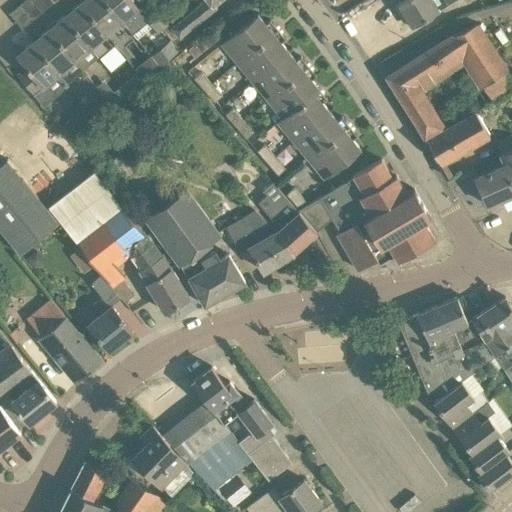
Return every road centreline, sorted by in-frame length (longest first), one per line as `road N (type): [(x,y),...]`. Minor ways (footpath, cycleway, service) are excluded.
road 1 (residential): [(481,273),(420,155),(309,0)]
road 2 (residential): [(35,511),(69,436),(114,379),(232,320)]
road 3 (residential): [(232,320),(481,273)]
road 4 (residential): [(397,511),(433,488),(355,382),(306,415)]
road 5 (residential): [(306,415),(232,320)]
